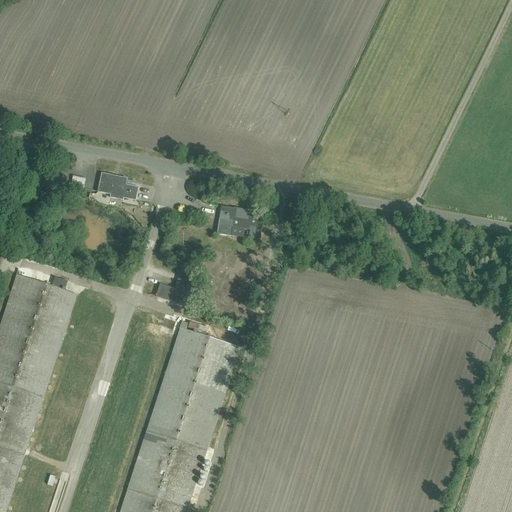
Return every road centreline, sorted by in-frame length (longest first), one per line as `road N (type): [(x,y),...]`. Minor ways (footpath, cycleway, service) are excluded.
road 1 (unclassified): [(0,137),(511,228)]
road 2 (track): [(511,325),(453,511)]
road 3 (track): [(252,343),(292,188)]
road 4 (unknown): [(34,143),(0,266)]
